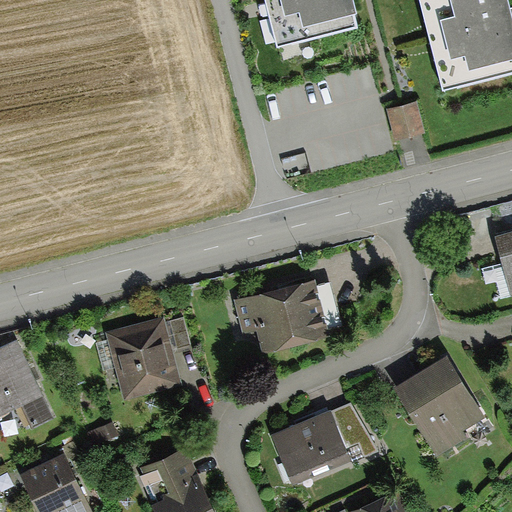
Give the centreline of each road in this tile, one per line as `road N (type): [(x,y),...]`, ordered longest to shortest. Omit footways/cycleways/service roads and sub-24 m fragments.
road 1 (residential): [(394,202),(414,294),(403,319),(379,345),(249,397),(225,423),(228,457),(254,511)]
road 2 (tertiary): [(0,305),(394,202)]
road 3 (tertiary): [(394,202),(511,170)]
